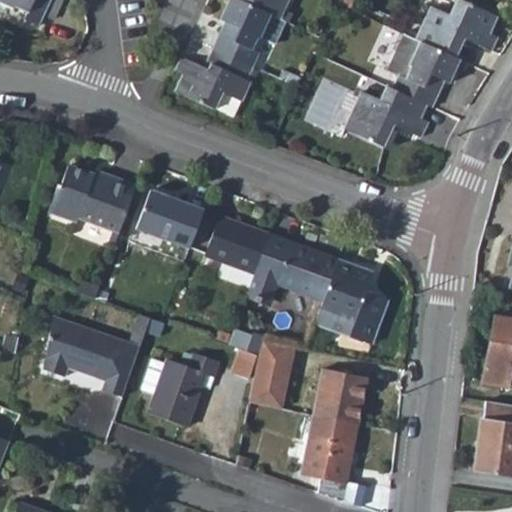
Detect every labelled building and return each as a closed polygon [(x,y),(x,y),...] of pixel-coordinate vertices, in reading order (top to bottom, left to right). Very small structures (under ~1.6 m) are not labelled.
[(0,0),(0,4),(11,9),(12,7),(26,14),(25,20),(36,26),(48,0),(0,0)] [(275,45),(286,22),(278,18),(237,0),(236,0),(225,0),(218,20),(225,25),(220,34),(216,33),(210,48),(250,66),(257,51),(252,49),(258,36),(275,45)] [(237,0),(278,18),(286,0),(237,0)] [(429,6),(414,39),(417,41),(455,58),(464,40),(489,51),(497,36),(489,33),(496,16),(459,0),(454,0),(448,15),(429,6)] [(414,39),(401,34),(386,69),(397,74),(391,88),(426,104),(431,106),(443,81),(448,83),(459,59),(455,58),(417,41),(414,39)] [(251,83),(257,69),(250,66),(210,48),(204,61),(208,63),(206,67),(180,56),(174,70),(181,74),(174,90),(215,109),(221,93),(240,100),(249,81),(251,83)] [(420,118),(426,104),(391,88),(384,85),(378,97),(359,90),(342,129),(383,148),(394,127),(421,138),(428,120),(420,118)] [(215,109),(232,117),(240,100),(221,93),(215,109)] [(106,183),(89,177),(90,175),(67,165),(59,187),(54,186),(45,211),(73,222),(75,218),(110,231),(116,233),(133,186),(108,177),(106,183)] [(89,177),(106,183),(108,177),(91,170),(90,175),(89,177)] [(136,228),(189,248),(203,209),(148,191),(136,228)] [(11,215),(8,227),(22,231),(26,219),(11,215)] [(256,273),(270,235),(219,216),(205,254),(226,262),(221,276),(251,287),(256,273)] [(106,243),(112,245),(116,233),(110,231),(106,243)] [(338,261),(270,235),(256,273),(251,287),(249,292),(258,296),(256,299),(261,301),(263,298),(272,301),(279,282),(324,300),(338,261)] [(338,261),(324,300),(315,323),(343,334),(362,341),(368,344),(385,300),(367,291),(373,274),(338,261)] [(13,288),(22,292),(28,277),(19,274),(13,288)] [(93,297),(96,286),(78,280),(74,290),(93,297)] [(107,290),(96,286),(93,297),(103,300),(107,290)] [(148,316),(138,312),(129,336),(139,339),(143,329),(148,316)] [(507,388),(511,362),(511,316),(494,313),(481,382),(507,388)] [(120,394),(138,344),(128,340),(51,314),(41,367),(62,374),(66,365),(94,375),(97,368),(107,370),(104,378),(100,388),(120,394)] [(148,316),(143,329),(158,334),(162,321),(148,316)] [(7,333),(1,346),(15,352),(18,337),(7,333)] [(340,343),(358,350),(362,341),(343,334),(340,343)] [(282,408),(293,347),(260,342),(258,354),(248,402),(282,408)] [(249,378),(258,354),(241,348),(233,372),(249,378)] [(147,412),(186,427),(201,388),(207,390),(217,362),(191,353),(190,356),(183,354),(179,365),(166,359),(164,363),(150,358),(139,388),(153,393),(147,412)] [(107,370),(97,368),(94,375),(104,378),(107,370)] [(323,368),(315,414),(356,420),(364,375),(323,368)] [(511,403),(486,400),(483,420),(480,419),(473,470),(511,476),(511,403)] [(349,458),(356,420),(315,414),(304,475),(344,482),(345,476),(347,478),(351,458),(349,458)] [(0,461),(8,442),(9,437),(0,433),(0,461)] [(42,511),(17,503),(13,511),(42,511)]
